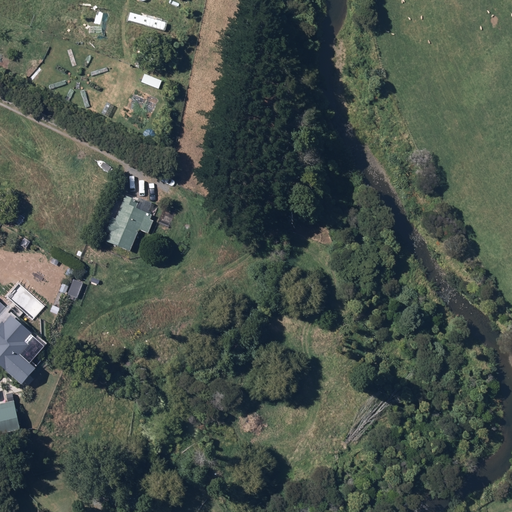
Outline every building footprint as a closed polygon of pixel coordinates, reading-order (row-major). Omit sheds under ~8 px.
[(76,34),(77,24),(67,23),(66,34),(76,34)] [(49,63),(35,57),(28,74),(42,80),(49,63)] [(138,199),(126,195),(118,218),(115,217),(110,231),(112,231),(108,242),(133,251),(141,231),(149,234),(155,214),(136,206),(138,199)] [(31,319),(26,325),(32,329),(36,323),(31,319)] [(0,368),(8,357),(5,355),(8,351),(0,345),(0,368)] [(14,408),(0,410),(0,435),(19,432),(14,408)] [(42,468),(48,482),(58,478),(52,464),(42,468)]
